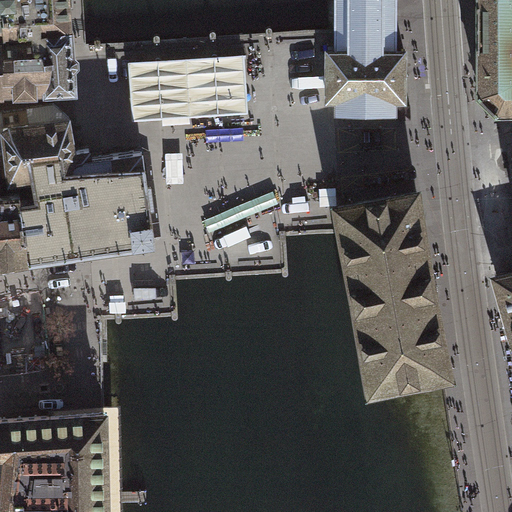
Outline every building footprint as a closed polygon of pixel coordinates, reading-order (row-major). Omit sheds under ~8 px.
[(1,0),(5,34),(70,26),(68,0),(1,0)] [(384,51),(384,0),(348,0),(348,51),(335,51),(329,51),(328,99),(337,99),(395,100),(404,100),(404,51),(397,51),(384,51)] [(335,0),(335,51),(348,51),(348,0),(384,0),(384,51),(397,51),(397,0),(335,0)] [(511,110),(511,0),(478,0),(479,92),(497,110),(511,110)] [(70,26),(5,34),(0,34),(0,53),(1,62),(0,62),(0,77),(2,91),(74,89),(70,26)] [(395,100),(337,99),(337,112),(395,112),(395,100)] [(25,235),(28,258),(58,252),(79,249),(99,247),(153,238),(142,148),(91,156),(89,149),(86,149),(75,151),(69,117),(54,103),(31,106),(2,110),(9,174),(9,178),(34,175),(38,195),(20,198),(20,196),(18,196),(21,217),(22,217),(25,235)] [(9,174),(2,110),(0,110),(0,173),(1,173),(9,174)] [(416,191),(339,205),(343,229),(341,230),(369,386),(390,382),(411,378),(419,377),(442,373),(444,372),(449,372),(416,191)] [(0,263),(28,258),(25,235),(22,217),(21,217),(18,196),(20,196),(19,192),(0,193),(0,263)] [(511,269),(495,273),(511,330),(511,269)] [(0,511),(106,511),(105,409),(96,410),(45,414),(0,417),(0,511)]
